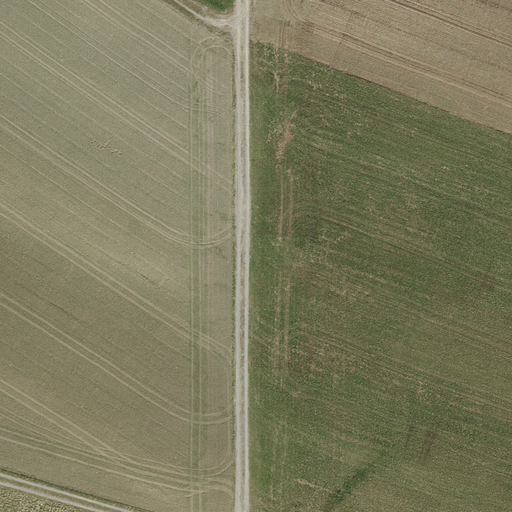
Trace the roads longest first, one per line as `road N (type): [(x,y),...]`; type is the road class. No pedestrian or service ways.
road 1 (track): [(244,511),(245,0)]
road 2 (track): [(0,475),(119,511)]
